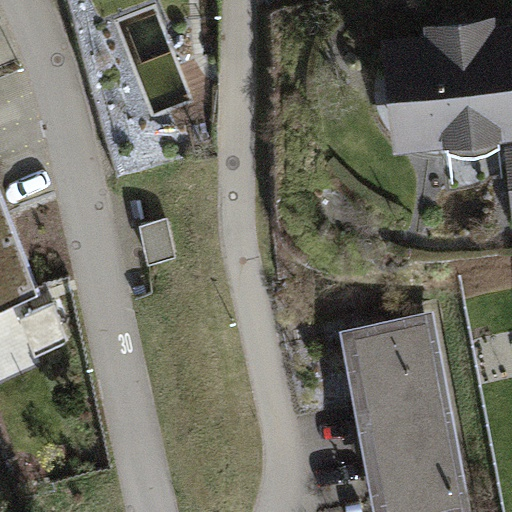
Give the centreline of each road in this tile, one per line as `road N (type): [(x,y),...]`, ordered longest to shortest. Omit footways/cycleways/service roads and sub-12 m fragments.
road 1 (residential): [(156,511),(49,37),(30,0)]
road 2 (residential): [(287,511),(282,441),(237,210),(239,0)]
